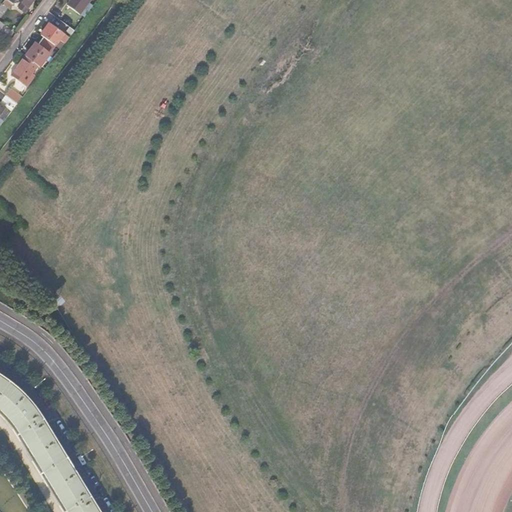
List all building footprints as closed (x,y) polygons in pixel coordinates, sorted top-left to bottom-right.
[(5,0),(3,0),(0,4),(9,10),(13,5),(5,0)] [(5,0),(13,5),(15,0),(18,0),(23,3),(18,10),(23,13),(32,0),(5,0)] [(70,0),(67,6),(79,15),(89,0),(70,0)] [(63,12),(57,19),(74,31),(80,24),(63,12)] [(50,23),(41,35),(50,42),(55,46),(64,33),(50,23)] [(55,46),(50,42),(45,48),(55,55),(60,50),(55,46)] [(48,54),(34,44),(25,57),(38,67),(48,54)] [(38,67),(25,57),(11,75),(26,87),(34,78),(31,75),(38,67)] [(9,89),(5,95),(17,104),(22,99),(9,89)] [(5,95),(0,91),(0,119),(3,122),(17,104),(5,95)] [(0,423),(3,428),(10,437),(55,511),(86,511),(29,418),(22,409),(16,402),(10,394),(4,389),(0,385),(0,423)]
